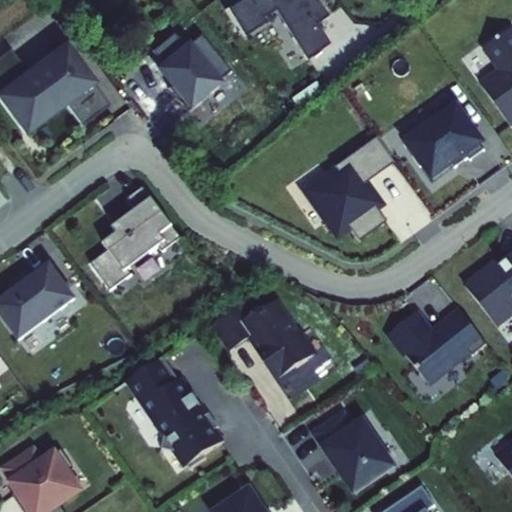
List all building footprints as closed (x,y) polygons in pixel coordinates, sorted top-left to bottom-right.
[(239,0),(226,8),(243,35),(263,23),(260,19),(277,9),(306,57),(330,42),(318,22),(327,17),(316,0),(239,0)] [(502,73),(481,88),(510,128),(511,126),(511,32),(486,50),(502,73)] [(160,66),(157,68),(187,108),(222,82),(220,79),(230,71),(202,34),(192,42),(189,39),(184,44),(175,33),(150,52),(160,66)] [(10,50),(0,57),(0,101),(25,134),(65,104),(82,128),(110,107),(76,61),(65,46),(57,52),(28,73),(10,50)] [(482,144),(451,102),(431,117),(435,123),(404,145),(421,168),(423,166),(433,180),(454,165),(466,156),(469,160),(470,162),(485,151),(481,145),(482,144)] [(365,183),(390,166),(373,142),(331,172),(321,163),(292,185),(333,245),(349,234),(345,230),(371,210),(377,215),(384,209),(365,183)] [(469,160),(466,156),(454,165),(456,169),(469,160)] [(169,223),(143,187),(127,199),(136,211),(112,229),(117,235),(103,245),(108,251),(90,264),(110,292),(132,275),(129,270),(158,248),(162,253),(181,239),(169,223)] [(496,264),(465,289),(496,328),(511,314),(511,256),(498,267),(496,264)] [(31,274),(33,278),(12,293),(0,302),(0,316),(19,342),(75,300),(47,262),(31,274)] [(31,274),(10,290),(12,293),(33,278),(31,274)] [(235,309),(213,324),(231,351),(250,339),(252,337),(266,358),(264,359),(261,361),(278,385),(297,372),(295,369),(315,356),(300,335),(298,336),(275,303),(260,313),(259,311),(243,322),(235,309)] [(416,315),(389,336),(428,386),(469,353),(472,357),(487,346),(461,313),(432,335),(416,315)] [(252,337),(250,339),(264,359),(266,358),(252,337)] [(189,399),(162,358),(129,381),(155,419),(153,420),(164,435),(161,450),(178,453),(189,470),(206,459),(203,457),(222,444),(214,431),(218,429),(209,414),(203,418),(197,409),(200,407),(193,396),(189,399)] [(339,473),(354,495),(394,468),(375,439),(377,438),(365,420),(353,428),(343,412),(312,434),(328,457),(331,455),(342,471),(339,473)] [(23,511),(28,509),(30,511),(50,511),(59,506),(80,492),(67,473),(73,469),(61,450),(44,462),(34,446),(1,469),(17,492),(12,496),(23,511)] [(511,448),(497,460),(511,479),(511,448)] [(331,455),(328,457),(339,473),(342,471),(331,455)] [(422,488),(385,511),(428,511),(435,507),(422,488)] [(263,511),(249,491),(217,511),(263,511)]
